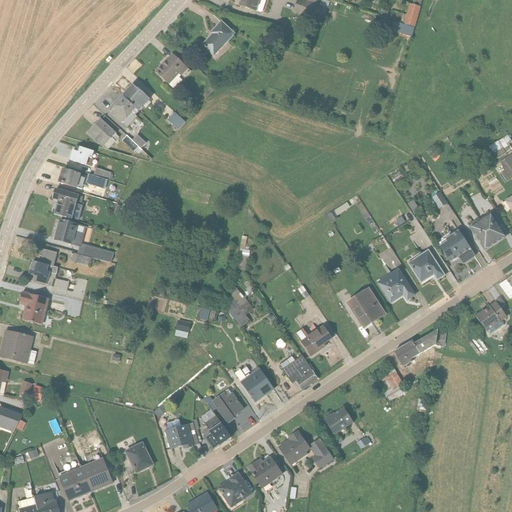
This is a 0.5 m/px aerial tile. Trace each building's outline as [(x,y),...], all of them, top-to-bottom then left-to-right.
[(240,0),(238,6),(256,12),(257,11),(262,13),(265,0),(240,0)] [(302,0),(296,0),(293,11),(311,17),(315,4),(327,9),(329,2),(323,0),(320,0),(321,0),(320,0),(303,0),(304,0),(302,0)] [(400,24),(414,28),(420,7),(412,5),(409,4),(406,15),(403,15),(400,24)] [(414,28),(400,24),(394,21),(390,31),(411,38),(414,28)] [(212,35),(202,46),(214,57),(235,35),(221,23),(211,33),(212,35)] [(172,55),(155,73),(168,86),(178,75),(181,77),(188,69),(172,55)] [(137,90),(133,86),(122,97),(138,112),(149,100),(138,89),(137,90)] [(115,109),(111,114),(127,128),(137,118),(135,116),(138,112),(122,97),(112,107),(115,109)] [(178,130),(185,123),(174,113),(167,121),(178,130)] [(108,150),(119,138),(100,120),(95,126),(96,126),(87,135),(96,143),(97,143),(102,148),(104,147),(108,150)] [(132,141),(140,149),(146,144),(137,135),(132,141)] [(507,135),(489,147),(497,160),(506,154),(510,150),(507,146),(511,142),(507,135)] [(140,149),(132,141),(126,136),(121,141),(134,152),(135,152),(138,155),(142,151),(140,149)] [(92,158),(93,153),(76,148),(75,152),(73,152),(70,160),(91,167),(94,159),(92,158)] [(511,178),(511,171),(504,159),(499,162),(504,171),(500,173),(506,183),(511,178)] [(403,169),(399,171),(402,175),(411,169),(408,165),(406,167),(405,166),(402,168),(403,169)] [(93,176),(108,181),(109,180),(111,181),(113,176),(110,175),(111,173),(96,168),(93,176)] [(63,170),(59,183),(80,189),(82,182),(79,181),(80,176),(63,170)] [(108,181),(93,176),(88,175),(84,184),(105,191),(108,181)] [(59,201),(54,215),(72,220),(76,205),(80,206),(82,197),(55,190),(53,199),(59,201)] [(439,193),(431,198),(439,210),(447,204),(439,193)] [(413,201),(407,204),(413,213),(418,209),(413,201)] [(346,203),(327,216),(332,223),(338,219),(336,217),(350,208),(346,203)] [(114,204),(111,213),(116,215),(120,206),(114,204)] [(505,237),(490,214),(480,220),(495,244),(505,237)] [(401,217),(395,221),(399,226),(404,222),(401,217)] [(470,227),(484,250),(495,244),(480,220),(470,227)] [(86,228),(60,221),(55,240),(79,247),(77,255),(111,264),(114,254),(81,245),(86,228)] [(474,256),(458,232),(438,245),(450,263),(462,255),(466,262),(474,256)] [(57,254),(36,249),(33,262),(53,267),(57,254)] [(239,250),(238,264),(243,273),(245,273),(247,257),(249,257),(250,251),(239,250)] [(444,276),(427,251),(407,264),(420,283),(433,275),(437,281),(444,276)] [(33,262),(31,271),(33,271),(32,275),(38,277),(36,282),(47,284),(48,287),(66,291),(68,283),(55,279),(57,268),(53,267),(33,262)] [(414,296),(398,270),(377,283),(391,303),(403,295),(407,301),(414,296)] [(511,276),(500,285),(510,299),(511,298),(511,276)] [(249,282),(244,285),(246,289),(245,289),(247,293),(253,289),(249,282)] [(234,286),(229,315),(239,329),(249,321),(245,316),(253,311),(234,286)] [(302,287),(297,290),(304,300),(309,296),(302,287)] [(367,289),(347,302),(364,328),(372,323),(370,321),(383,313),(367,289)] [(43,325),(49,300),(21,293),(19,304),(26,306),(22,321),(31,323),(33,323),(43,325)] [(495,303),(475,318),(486,332),(506,318),(495,303)] [(201,309),(199,320),(207,321),(209,310),(201,309)] [(175,331),(188,334),(191,324),(177,321),(175,331)] [(294,335),(310,358),(321,351),(319,348),(331,339),(323,327),(308,337),(303,329),(294,335)] [(0,352),(0,359),(27,366),(28,364),(34,365),(37,353),(30,351),(33,338),(5,331),(0,352)] [(414,360),(434,347),(436,332),(414,345),(412,342),(393,353),(403,368),(414,361),(414,360)] [(113,354),(111,361),(118,363),(120,356),(113,354)] [(317,380),(301,357),(294,362),(291,358),(280,366),(282,369),(281,370),(292,385),(295,383),(301,391),(317,380)] [(388,374),(377,380),(391,401),(407,392),(392,366),(385,370),(388,374)] [(273,390),(258,369),(245,378),(240,370),(235,374),(251,398),(252,398),(253,400),(255,402),(257,402),(259,402),(260,401),(261,399),(273,390)] [(0,387),(1,382),(6,383),(8,373),(0,370),(0,387)] [(23,382),(18,395),(27,398),(32,385),(23,382)] [(418,399),(416,412),(425,413),(430,383),(425,382),(422,400),(418,399)] [(34,386),(30,400),(40,403),(42,395),(42,388),(34,386)] [(243,410),(228,390),(213,402),(208,396),(202,401),(208,406),(212,412),(217,407),(229,424),(235,419),(233,417),(243,410)] [(163,405),(153,413),(158,419),(168,411),(163,405)] [(203,436),(212,451),(231,438),(212,412),(208,406),(205,415),(214,428),(203,436)] [(0,428),(13,433),(22,416),(0,408),(0,428)] [(331,415),(322,420),(334,437),(354,424),(344,409),(332,417),(331,415)] [(185,448),(193,446),(189,433),(195,432),(193,424),(179,427),(178,421),(166,424),(168,430),(165,431),(170,449),(184,446),(185,448)] [(279,450),(292,467),(307,455),(305,454),(310,450),(297,433),(289,439),(290,441),(279,450)] [(364,438),(357,443),(361,449),(370,443),(367,438),(365,440),(364,438)] [(319,441),(309,447),(315,456),(311,459),(319,470),(332,460),(319,441)] [(137,473),(152,466),(142,444),(126,451),(137,473)] [(101,448),(86,454),(89,460),(103,455),(101,448)] [(36,451),(27,454),(30,460),(38,457),(36,451)] [(90,493),(112,483),(102,459),(80,468),(90,493)] [(248,469),(263,490),(282,476),(270,459),(258,467),(256,463),(248,469)] [(58,477),(69,502),(90,493),(80,468),(58,477)] [(219,489),(231,508),(251,495),(238,475),(230,480),(231,482),(219,489)] [(34,498),(37,511),(59,511),(56,500),(54,501),(52,493),(34,498)] [(188,509),(189,511),(217,511),(218,511),(207,493),(197,499),(199,502),(188,509)] [(37,511),(34,498),(17,503),(19,511),(37,511)]
